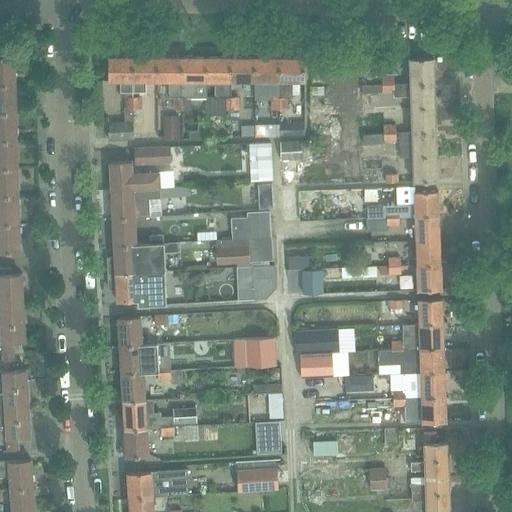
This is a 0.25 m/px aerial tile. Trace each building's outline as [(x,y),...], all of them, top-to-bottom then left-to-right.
[(13,240),(38,240),(33,45),(8,46),(13,240)] [(393,58),(373,58),(373,94),(394,94),(394,56),(393,56),(393,58)] [(416,56),(394,56),(394,94),(395,94),(395,92),(416,92),(416,56)] [(439,56),(416,56),(416,92),(439,92),(439,56)] [(126,108),(133,108),(133,97),(133,91),(134,57),(108,57),(108,81),(120,81),(120,97),(126,97),(126,108)] [(146,80),(158,80),(158,57),(134,57),(133,91),(146,91),(146,80)] [(174,109),(182,110),(182,57),(158,57),(158,80),(170,80),(170,96),(174,96),(174,109)] [(182,57),(182,110),(191,110),(191,97),(207,97),(207,80),(207,58),(182,57)] [(231,58),(207,58),(207,80),(216,80),(216,97),(209,97),(209,113),(219,113),(223,108),(231,108),(231,97),(231,80),(231,58)] [(256,58),(231,58),(231,80),(256,80),(256,58)] [(280,58),(256,58),(256,80),(256,98),(272,98),(280,98),(280,58)] [(305,58),(280,58),(280,109),(288,109),(288,98),(292,98),(292,82),(305,82),(305,58)] [(351,58),(329,58),(329,94),(351,94),(351,58)] [(373,58),(351,58),(351,94),(373,94),(373,58)] [(254,89),(239,91),(241,107),(256,105),(254,89)] [(142,97),(133,97),(133,108),(134,108),(142,108),(142,97)] [(133,139),(133,122),(134,122),(134,108),(133,108),(126,108),(124,108),(125,122),(108,124),(109,140),(129,139),(133,139)] [(351,114),(339,114),(339,122),(351,122),(351,114)] [(363,114),(351,114),(351,122),(363,122),(363,114)] [(394,114),(382,114),(382,122),(394,122),(394,114)] [(165,116),(166,140),(182,139),(181,115),(165,116)] [(416,121),(404,121),(403,129),(416,129),(416,121)] [(428,121),(416,121),(416,129),(428,129),(428,121)] [(207,139),(206,123),(198,123),(198,131),(190,131),(190,139),(207,139)] [(304,135),(304,123),(280,123),(280,135),(304,135)] [(400,147),(438,147),(438,129),(428,129),(416,129),(403,129),(400,129),(400,147)] [(376,135),(367,135),(367,147),(376,147),(376,135)] [(300,160),(301,141),(280,141),(280,160),(300,160)] [(135,149),(136,163),(170,161),(169,147),(135,149)] [(376,147),(367,147),(367,159),(376,159),(376,147)] [(400,147),(400,164),(438,164),(438,147),(400,147)] [(110,162),(111,190),(161,188),(160,172),(133,173),(132,161),(110,162)] [(438,164),(400,164),(400,182),(438,182),(438,164)] [(376,169),(367,169),(367,182),(376,182),(376,169)] [(392,194),(393,182),(380,181),(379,193),(392,194)] [(272,184),(258,185),(259,211),(273,210),(272,184)] [(345,213),(357,213),(357,185),(345,185),(345,213)] [(190,186),(161,188),(161,198),(191,197),(190,186)] [(111,190),(113,218),(135,217),(135,218),(150,217),(150,216),(149,199),(161,198),(161,188),(111,190)] [(338,210),(337,189),(327,189),(328,210),(338,210)] [(399,217),(415,216),(439,216),(438,191),(415,192),(415,204),(368,206),(368,218),(372,218),(399,217)] [(249,213),(250,238),(272,237),(270,212),(249,213)] [(193,216),(194,231),(219,230),(218,215),(193,216)] [(416,227),(416,240),(440,240),(439,216),(415,216),(399,217),(399,225),(400,228),(416,227)] [(0,217),(0,243),(10,243),(10,217),(0,217)] [(135,217),(113,218),(114,245),(136,244),(135,218),(135,217)] [(399,225),(399,217),(372,218),(372,227),(387,226),(399,225)] [(162,234),(151,235),(151,244),(154,243),(162,243),(162,234)] [(217,240),(217,248),(218,264),(273,261),(272,237),(217,240)] [(416,240),(417,265),(441,264),(440,240),(416,240)] [(136,244),(114,245),(115,258),(107,258),(108,273),(162,271),(163,271),(162,243),(154,243),(151,244),(136,244)] [(400,257),(389,257),(389,251),(370,251),(370,267),(389,266),(401,266),(400,257)] [(15,264),(16,332),(43,331),(42,263),(15,264)] [(441,264),(417,265),(418,290),(442,289),(441,264)] [(275,265),(253,266),(254,299),(266,299),(276,288),(275,265)] [(401,274),(401,266),(389,266),(390,275),(401,274)] [(322,270),(303,271),(304,294),(322,294),(322,270)] [(162,271),(108,273),(109,290),(116,289),(117,302),(138,301),(138,306),(164,304),(162,271)] [(442,299),(422,299),(418,299),(419,324),(443,324),(442,299)] [(403,308),(403,300),(390,300),(390,309),(403,308)] [(155,316),(155,324),(168,323),(168,315),(155,316)] [(118,318),(120,346),(142,345),(140,316),(118,318)] [(402,325),(403,337),(403,341),(391,342),(392,350),(444,348),(443,324),(419,324),(402,325)] [(338,329),(294,331),(295,353),(339,350),(338,329)] [(32,335),(14,339),(18,355),(36,351),(32,335)] [(274,337),(246,339),(247,366),(276,364),(274,337)] [(120,346),(121,373),(144,372),(158,371),(157,363),(156,344),(142,345),(120,346)] [(444,372),(444,348),(392,350),(392,358),(403,357),(404,362),(420,361),(421,373),(444,372)] [(332,352),(300,354),(301,378),(333,376),(332,352)] [(46,358),(19,360),(25,441),(52,439),(46,358)] [(0,378),(17,379),(17,362),(0,361),(0,378)] [(170,362),(157,363),(158,371),(171,370),(170,362)] [(185,370),(184,370),(171,370),(158,371),(158,381),(171,380),(172,384),(186,383),(185,370)] [(121,373),(123,401),(145,400),(144,372),(121,373)] [(445,397),(444,372),(421,373),(421,397),(445,397)] [(344,376),(333,377),(334,401),(345,400),(345,391),(344,376)] [(300,385),(284,385),(285,410),(300,410),(300,385)] [(393,390),(393,398),(405,398),(405,390),(393,390)] [(264,411),(280,410),(280,396),(263,396),(264,411)] [(446,422),(445,397),(421,397),(422,422),(446,422)] [(406,406),(405,398),(393,398),(394,406),(406,406)] [(123,401),(124,430),(147,429),(160,428),(160,427),(173,426),(173,424),(196,422),(195,409),(172,410),(172,417),(162,417),(162,412),(154,413),(154,399),(145,400),(123,401)] [(370,413),(390,413),(390,400),(370,400),(370,413)] [(312,409),(312,422),(336,421),(336,408),(312,409)] [(160,427),(160,428),(160,436),(173,435),(173,426),(160,427)] [(147,429),(124,430),(126,457),(148,456),(147,429)] [(447,433),(411,434),(412,457),(447,455),(447,433)] [(0,435),(0,450),(10,450),(10,436),(0,435)] [(348,446),(340,447),(340,459),(349,459),(348,446)] [(57,511),(54,448),(27,449),(29,511),(57,511)] [(447,455),(412,457),(412,478),(448,477),(447,455)] [(403,457),(387,458),(388,480),(404,480),(403,457)] [(349,459),(340,459),(341,471),(349,471),(349,459)] [(236,471),(238,491),(278,488),(277,468),(236,471)] [(127,473),(129,499),(188,494),(187,469),(127,473)] [(0,471),(0,494),(14,495),(14,472),(0,471)] [(448,477),(412,478),(413,500),(449,498),(448,477)] [(350,489),(342,490),(342,502),(351,502),(350,489)] [(129,499),(129,511),(153,511),(153,497),(129,499)] [(449,511),(449,498),(413,500),(413,511),(449,511)] [(351,511),(351,502),(342,502),(342,511),(351,511)]
